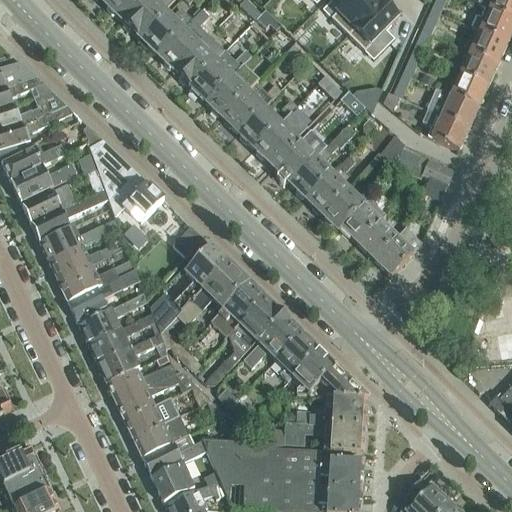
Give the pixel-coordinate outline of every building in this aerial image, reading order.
[(114,0),(93,0),(94,1),(97,0),(98,0),(106,8),(114,0)] [(145,0),(114,0),(106,8),(105,12),(111,17),(115,16),(120,22),(122,24),(145,0)] [(122,25),(121,27),(127,33),(131,32),(137,38),(149,25),(152,29),(165,16),(162,13),(174,0),(145,0),(122,24),(122,25)] [(334,0),(322,12),(347,37),(381,4),(376,0),(334,0)] [(442,11),(447,0),(436,0),(431,12),(440,15),(442,11)] [(511,0),(480,0),(477,7),(485,11),(489,12),(511,22),(511,0)] [(381,4),(347,37),(373,63),(394,42),(385,33),(397,21),(381,4)] [(197,30),(212,15),(205,9),(191,25),(197,30)] [(472,30),(471,30),(479,34),(479,33),(507,46),(511,33),(511,22),(489,12),(485,11),(480,20),(476,19),(472,30)] [(149,25),(137,38),(140,41),(147,48),(146,51),(152,57),(155,55),(158,58),(191,24),(192,23),(180,12),(170,21),(165,16),(152,29),(149,25)] [(431,36),(440,15),(431,12),(422,32),(431,36)] [(191,24),(158,58),(163,63),(162,66),(168,72),(171,70),(172,72),(172,73),(173,74),(199,48),(207,40),(197,30),(191,25),(191,24)] [(212,45),(221,36),(215,31),(207,40),(212,45)] [(428,50),(432,38),(430,38),(431,36),(422,32),(412,54),(421,58),(425,49),(428,50)] [(470,43),(466,52),(470,54),(497,66),(507,46),(479,33),(479,34),(474,44),(470,43)] [(215,64),(199,48),(173,74),(178,79),(177,81),(188,92),(215,64)] [(231,79),(239,71),(251,60),(255,55),(249,49),(233,65),(223,56),(215,64),(188,92),(196,99),(199,98),(206,105),(231,79)] [(465,64),(460,76),(487,88),(497,66),(470,54),(466,52),(462,62),(465,64)] [(411,80),(421,58),(412,54),(403,76),(411,80)] [(245,76),(257,65),(251,60),(239,71),(245,76)] [(7,93),(37,81),(20,65),(0,71),(0,91),(6,89),(7,93)] [(401,102),(411,80),(403,76),(393,97),(399,100),(399,101),(401,102)] [(450,87),(446,96),(450,98),(450,97),(478,110),(487,88),(460,76),(454,88),(450,87)] [(247,95),(231,79),(206,105),(211,110),(210,113),(216,119),(219,117),(222,120),(247,95)] [(0,111),(13,108),(10,101),(34,91),(38,100),(38,101),(52,95),(37,81),(7,93),(6,89),(0,91),(0,111)] [(281,94),(274,87),(266,96),(272,102),(281,94)] [(468,131),(478,110),(450,97),(450,98),(446,96),(436,92),(427,113),(468,131)] [(37,123),(66,109),(52,95),(38,101),(38,100),(33,101),(38,112),(31,114),(31,113),(18,119),(13,108),(0,111),(0,132),(21,126),(22,128),(37,123)] [(263,110),(247,95),(222,120),(223,121),(222,125),(228,130),(231,129),(238,136),(263,110)] [(392,115),(399,101),(399,100),(393,97),(393,98),(388,96),(383,106),(392,115)] [(291,115),(297,109),(290,103),(281,112),(287,117),(288,118),(291,115)] [(29,145),(26,137),(54,125),(74,116),(66,109),(37,123),(22,128),(21,126),(0,132),(0,156),(20,151),(22,151),(21,147),(29,145)] [(254,151),(279,126),(263,110),(238,136),(239,137),(238,140),(244,146),(247,145),(254,151)] [(468,131),(427,113),(422,125),(434,131),(430,141),(455,153),(458,154),(468,131)] [(279,126),(254,151),(255,153),(254,156),(260,161),(263,160),(273,169),(297,144),(296,142),(307,131),(291,115),(288,118),(287,117),(279,126)] [(316,162),(315,161),(306,152),(314,143),(324,131),(319,125),(299,145),(297,144),(273,169),(279,176),(278,179),(284,185),(287,183),(291,187),(316,162)] [(103,144),(87,128),(82,133),(89,151),(103,144)] [(401,151),(402,151),(404,148),(394,139),(379,157),(391,168),(397,159),(401,151)] [(163,203),(103,144),(89,151),(91,157),(97,174),(103,191),(108,203),(114,220),(124,210),(140,226),(163,203)] [(43,168),(65,157),(61,148),(42,156),(39,149),(22,157),(20,151),(0,156),(0,164),(1,167),(9,184),(41,169),(43,168)] [(414,157),(402,151),(401,151),(397,159),(391,168),(393,170),(408,176),(413,166),(410,165),(414,157)] [(308,203),(332,178),(323,169),(332,160),(324,152),(315,161),(316,162),(291,187),(296,192),(294,195),(300,200),(303,199),(308,203)] [(84,179),(87,178),(97,174),(91,157),(78,163),(84,179)] [(420,179),(427,162),(414,157),(410,165),(413,166),(408,176),(409,176),(409,177),(420,182),(422,179),(420,179)] [(339,168),(345,174),(354,165),(348,159),(339,168)] [(448,189),(454,174),(427,162),(420,179),(422,179),(428,182),(423,194),(432,198),(438,185),(448,189)] [(52,191),(76,180),(70,168),(47,179),(41,169),(9,184),(20,207),(53,192),(52,191)] [(93,196),(103,191),(97,174),(87,178),(93,196)] [(322,217),(346,191),(332,178),(308,203),(312,207),(311,211),(316,216),(320,215),(322,217)] [(29,226),(76,204),(68,189),(22,211),(29,226)] [(68,230),(65,222),(108,203),(103,191),(93,196),(94,198),(77,206),(76,204),(29,226),(38,245),(68,230)] [(346,191),(322,217),(324,219),(323,223),(328,228),(332,226),(339,233),(341,231),(363,208),(357,202),(346,191)] [(363,208),(341,231),(357,247),(379,224),(385,218),(369,202),(363,208)] [(379,224),(357,247),(373,262),(395,240),(379,224)] [(47,265),(82,249),(106,238),(102,229),(78,240),(73,229),(69,231),(68,230),(38,245),(47,265)] [(184,261),(202,242),(203,241),(190,229),(171,249),(184,261)] [(390,279),(421,247),(406,231),(396,241),(395,240),(373,262),(390,279)] [(158,333),(226,264),(210,247),(184,274),(194,284),(192,286),(173,306),(164,297),(149,312),(152,318),(155,326),(158,333)] [(103,263),(99,255),(87,260),(82,249),(47,265),(57,285),(92,269),(103,263)] [(66,304),(134,272),(130,263),(97,280),(92,269),(57,285),(66,304)] [(221,313),(248,285),(226,264),(158,333),(160,337),(159,338),(162,346),(163,346),(165,353),(170,351),(173,359),(174,360),(183,351),(167,336),(180,323),(186,330),(211,304),(221,313)] [(106,312),(101,302),(139,285),(134,272),(66,304),(76,326),(106,312)] [(221,314),(211,324),(227,340),(238,329),(236,327),(263,300),(248,285),(221,313),(221,314)] [(120,333),(120,332),(114,322),(136,311),(142,322),(142,323),(152,318),(149,312),(144,298),(78,331),(87,349),(120,333)] [(249,349),(281,317),(263,300),(236,327),(238,329),(247,338),(242,342),(249,349)] [(300,336),(284,320),(281,317),(249,349),(250,350),(254,345),(258,348),(243,364),(251,372),(266,356),(273,364),(300,336)] [(129,352),(123,341),(155,326),(152,318),(142,323),(142,322),(120,332),(120,333),(87,349),(96,368),(129,352)] [(289,379),(316,352),(300,336),(273,364),(283,373),(279,377),(287,385),(291,381),(289,379)] [(139,371),(133,359),(162,346),(159,338),(129,352),(96,368),(105,387),(137,372),(139,371)] [(200,368),(183,351),(174,360),(177,362),(178,361),(193,376),(200,368)] [(318,385),(334,369),(316,352),(289,379),(291,381),(300,390),(296,393),(296,398),(306,398),(309,397),(307,396),(318,385)] [(214,388),(240,361),(234,355),(231,358),(211,379),(203,388),(212,388),(214,388)] [(137,372),(105,387),(114,406),(174,377),(171,368),(141,382),(137,372)] [(366,400),(334,369),(318,385),(307,396),(309,397),(316,403),(325,404),(325,401),(366,403),(366,400)] [(174,377),(114,406),(123,424),(155,409),(150,399),(178,387),(182,396),(191,393),(191,392),(195,390),(180,375),(174,377)] [(511,388),(497,404),(511,418),(511,388)] [(211,405),(195,390),(191,392),(191,393),(198,410),(206,406),(207,407),(211,405)] [(226,390),(218,398),(218,399),(228,410),(237,401),(226,390)] [(0,420),(11,416),(7,407),(10,405),(4,394),(0,395),(0,420)] [(365,431),(366,403),(325,401),(325,404),(325,419),(309,418),(308,427),(307,427),(307,428),(365,431)] [(155,409),(123,424),(132,443),(179,420),(170,402),(155,409)] [(225,418),(211,405),(207,407),(215,425),(225,420),(225,418)] [(179,420),(132,443),(141,461),(188,439),(179,420)] [(362,459),(365,431),(307,428),(307,427),(285,426),(284,434),(283,449),(282,449),(282,454),(310,455),(311,450),(304,450),(304,438),(323,440),(322,456),(362,459)] [(260,448),(243,431),(239,446),(260,448)] [(261,432),(260,448),(282,449),(283,449),(284,434),(261,432)] [(182,467),(204,456),(199,446),(192,449),(188,439),(141,461),(151,482),(182,467)] [(359,511),(362,467),(321,463),(322,456),(310,455),(282,454),(282,449),(260,448),(239,446),(202,444),(199,446),(204,456),(206,455),(215,475),(213,476),(217,485),(219,489),(224,499),(225,498),(231,511),(359,511)] [(42,472),(36,460),(33,462),(28,452),(0,465),(0,484),(3,490),(42,472)] [(194,493),(182,467),(151,482),(163,508),(194,493)] [(49,494),(44,485),(47,483),(42,472),(3,490),(13,511),(49,494)] [(217,485),(213,476),(203,481),(208,490),(217,485)] [(444,511),(448,508),(447,507),(446,504),(442,499),(438,499),(421,482),(406,498),(401,511),(444,511)] [(205,511),(202,504),(213,498),(216,502),(224,499),(219,489),(217,485),(208,490),(165,510),(165,511),(205,511)] [(57,511),(55,506),(57,503),(54,497),(50,496),(49,494),(13,511),(57,511)]
